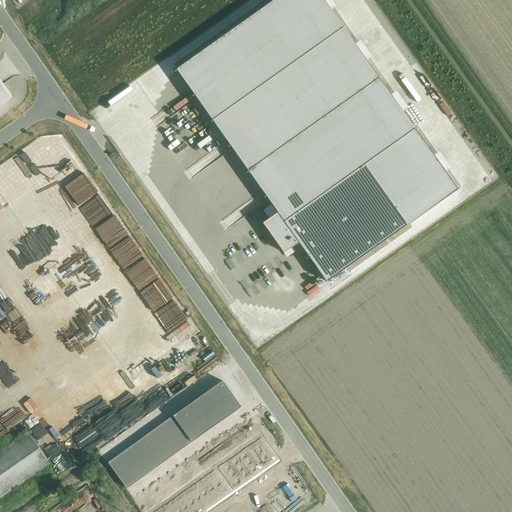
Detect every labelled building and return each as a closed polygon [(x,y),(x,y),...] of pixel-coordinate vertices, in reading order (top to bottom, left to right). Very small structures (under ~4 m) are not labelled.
[(326,282),(457,190),(323,0),(273,0),(176,69),(277,212),(262,223),(283,253),(298,242),(326,282)] [(108,462),(126,488),(241,406),(222,380),(108,462)] [(14,437),(0,446),(0,496),(49,462),(28,433),(17,441),(14,437)] [(261,435),(247,444),(254,453),(267,444),(261,435)] [(257,457),(254,453),(247,444),(239,449),(249,463),(257,457)] [(260,461),(273,452),(267,444),(254,453),(257,457),(260,461)] [(231,455),(240,468),(249,463),(239,449),(231,455)] [(279,461),(273,452),(260,461),(266,470),(279,461)] [(223,461),(232,474),(240,468),(231,455),(223,461)] [(257,457),(249,463),(258,476),(266,470),(260,461),(257,457)] [(215,467),(224,480),(232,474),(223,461),(215,467)] [(249,481),(258,476),(249,463),(240,468),(249,481)] [(224,480),(215,467),(208,471),(217,484),(224,480)] [(241,487),(249,481),(240,468),(232,474),(241,487)] [(202,476),(211,489),(217,484),(208,471),(202,476)] [(241,487),(232,474),(224,480),(233,493),(241,487)] [(288,475),(273,485),(280,494),(292,511),(306,501),(288,475)] [(211,489),(202,476),(195,481),(204,494),(211,489)] [(217,484),(226,498),(233,493),(224,480),(217,484)] [(188,485),(198,498),(204,494),(195,481),(188,485)] [(226,498),(217,484),(211,489),(220,502),(226,498)] [(182,490),(191,503),(198,498),(188,485),(182,490)] [(220,502),(211,489),(204,494),(213,507),(220,502)] [(191,503),(182,490),(175,494),(184,507),(191,503)] [(175,494),(169,499),(177,511),(178,511),(184,507),(175,494)] [(213,507),(204,494),(198,498),(207,511),(213,507)] [(280,494),(254,511),(289,511),(292,511),(280,494)] [(205,511),(207,511),(198,498),(191,503),(197,511),(205,511)] [(162,504),(168,511),(177,511),(169,499),(162,504)] [(197,511),(191,503),(184,507),(187,511),(197,511)]
